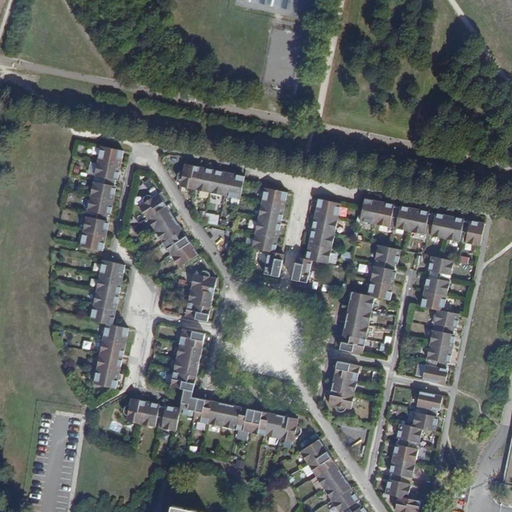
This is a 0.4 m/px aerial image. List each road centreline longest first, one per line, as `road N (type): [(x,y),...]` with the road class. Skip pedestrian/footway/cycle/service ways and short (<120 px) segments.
road 1 (residential): [(148,150),(367,488)]
road 2 (residential): [(148,150),(136,147),(119,231),(154,293),(136,382),(120,392)]
road 3 (residential): [(412,260),(367,488)]
